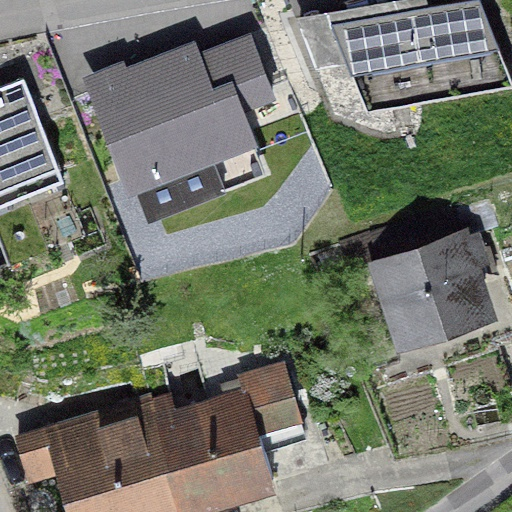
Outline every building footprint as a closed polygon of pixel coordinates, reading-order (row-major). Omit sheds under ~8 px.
[(368,114),(511,86),(511,77),(481,0),(467,0),(334,26),(368,114)] [(222,53),(91,105),(130,202),(261,149),(222,53)] [(0,205),(60,183),(20,80),(0,87),(0,205)] [(481,313),(479,310),(465,267),(480,262),(470,236),(456,241),(446,212),(368,238),(378,266),(376,267),(400,339),(406,337),(418,344),(432,339),(438,327),(481,313)] [(164,400),(148,405),(176,500),(187,497),(189,503),(268,480),(259,450),(299,438),(278,368),(248,377),(254,395),(170,421),(164,400)] [(72,511),(136,511),(176,500),(148,405),(144,407),(142,402),(48,431),(72,511)]
